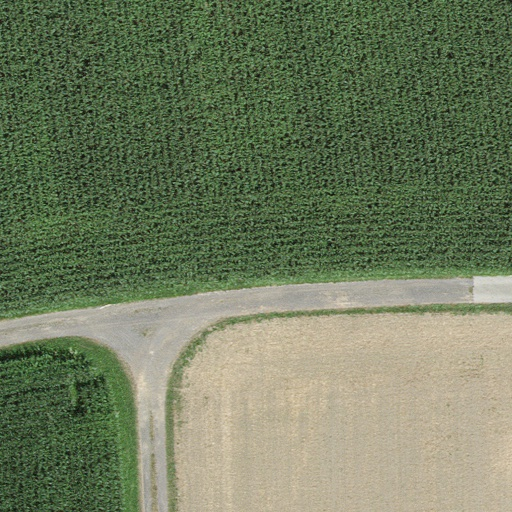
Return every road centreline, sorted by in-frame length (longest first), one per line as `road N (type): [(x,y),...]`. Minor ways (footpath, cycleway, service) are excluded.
road 1 (track): [(0,330),(143,305),(473,280)]
road 2 (track): [(146,511),(143,305)]
